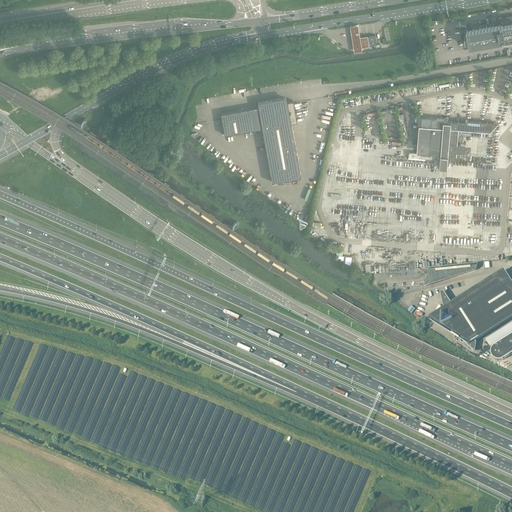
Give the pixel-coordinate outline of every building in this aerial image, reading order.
[(511,15),(502,17),(503,20),(502,20),(500,21),(500,24),(497,25),(495,25),(467,30),(468,35),(465,36),(466,42),(469,41),(470,47),(506,40),(511,38),(511,15)] [(358,26),(349,27),(353,52),(362,51),(361,48),(368,47),(367,36),(360,38),(358,26)] [(375,35),(368,36),(367,36),(369,46),(377,45),(375,35)] [(222,114),(223,120),(226,134),(224,134),(225,135),(263,128),(273,181),(272,181),(272,182),(301,177),(301,176),(300,176),(290,123),(297,122),(293,101),(286,102),(286,98),(258,103),(259,107),(221,114),(222,114)] [(416,118),(415,120),(419,121),(418,126),(419,126),(417,152),(441,154),(441,164),(440,168),(448,169),(448,165),(449,161),(452,161),(452,153),(457,153),(458,145),(459,129),(491,132),(495,127),(499,123),(466,120),(466,122),(448,121),(449,117),(444,119),(419,116),(419,118),(416,118)] [(427,274),(424,285),(476,270),(475,264),(430,269),(431,274),(427,274)] [(440,294),(440,295),(441,298),(443,306),(444,309),(447,318),(450,325),(456,334),(463,343),(466,345),(469,348),(474,353),(476,344),(474,342),(511,317),(511,295),(508,288),(507,288),(503,291),(498,282),(497,282),(454,309),(451,304),(445,295),(444,293),(443,293),(442,293),(441,293),(440,293),(440,294)] [(511,323),(486,340),(490,347),(511,333),(511,323)] [(491,352),(490,354),(491,354),(492,356),(492,357),(494,359),(495,360),(497,360),(499,361),(500,360),(502,360),(503,360),(511,354),(511,335),(494,347),(493,348),(491,350),(491,352)]
